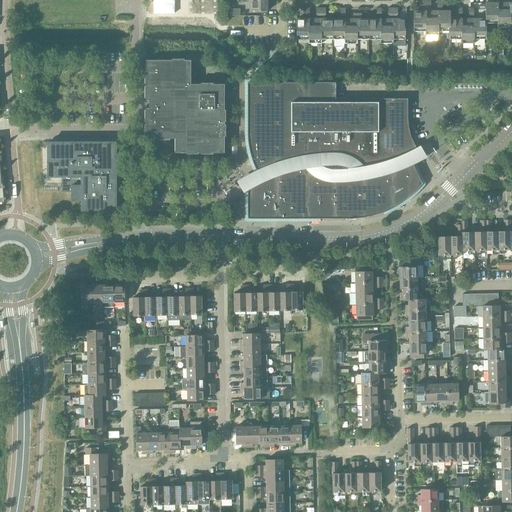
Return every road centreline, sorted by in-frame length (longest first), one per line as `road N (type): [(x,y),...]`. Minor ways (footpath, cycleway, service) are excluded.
road 1 (tertiary): [(222,237),(359,239),(391,230),(431,207),(511,127)]
road 2 (residential): [(224,455),(222,275)]
road 3 (tertiary): [(15,511),(24,440),(19,343)]
road 4 (residential): [(127,467),(124,328)]
road 5 (unclassified): [(10,132),(4,0)]
road 6 (unclassified): [(137,130),(137,0)]
road 7 (unclassified): [(10,132),(137,130)]
